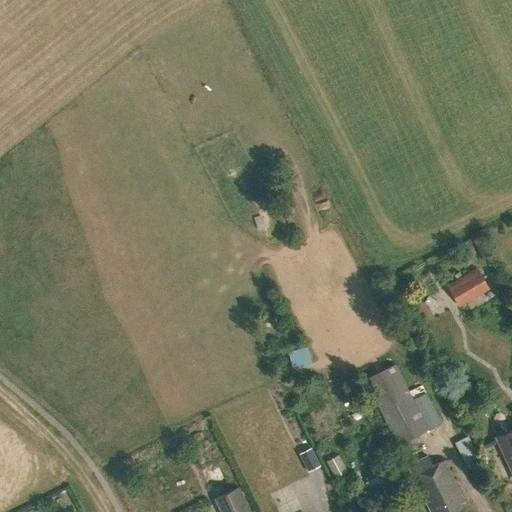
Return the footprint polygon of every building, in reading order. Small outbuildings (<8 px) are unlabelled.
[(487,287),(478,271),(448,288),(453,295),(464,288),(470,297),(487,287)] [(396,365),(366,380),(398,445),(429,430),(396,365)] [(414,400),(429,430),(441,424),(427,394),(414,400)] [(511,431),(498,438),(511,468),(511,431)] [(195,452),(199,464),(217,458),(214,446),(195,452)] [(300,455),(309,473),(321,467),(312,449),(300,455)] [(329,462),(339,479),(349,473),(340,456),(329,462)] [(459,486),(458,487),(444,460),(413,475),(431,511),(453,511),(462,508),(459,502),(466,499),(459,486)] [(218,496),(225,511),(252,511),(239,486),(218,496)]
